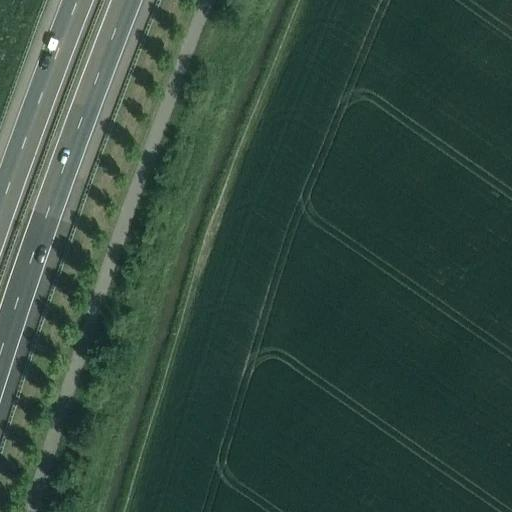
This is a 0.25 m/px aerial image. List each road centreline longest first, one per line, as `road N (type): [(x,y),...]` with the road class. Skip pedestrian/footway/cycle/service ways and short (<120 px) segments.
road 1 (motorway): [(0,356),(128,0)]
road 2 (motorway): [(76,0),(0,210)]
